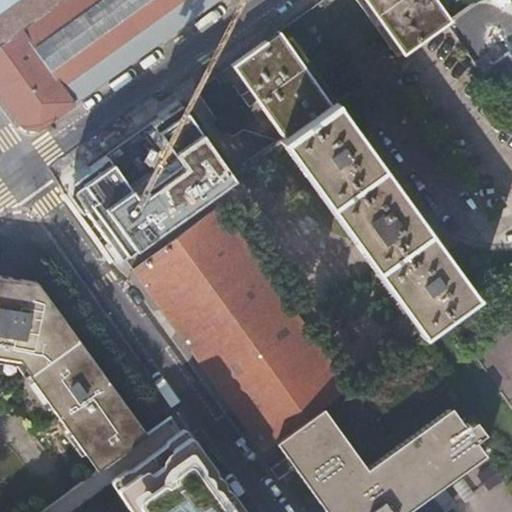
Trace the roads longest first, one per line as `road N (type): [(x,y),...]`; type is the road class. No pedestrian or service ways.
road 1 (residential): [(266,511),(23,169)]
road 2 (residential): [(23,169),(262,0)]
